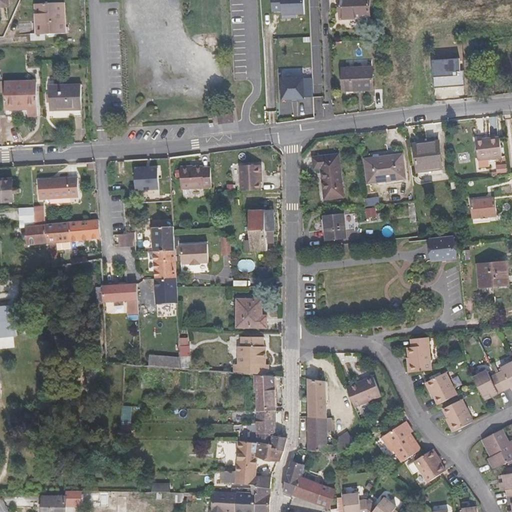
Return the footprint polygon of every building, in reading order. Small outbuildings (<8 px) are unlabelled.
[(301,14),(300,0),(267,0),(268,11),(278,11),(278,18),(286,17),(286,14),(292,14),(301,14)] [(369,0),(340,0),(341,19),(361,18),(361,21),(370,20),(369,0)] [(36,4),(36,16),(40,16),(41,35),(66,33),(65,3),(36,4)] [(460,49),(460,39),(444,40),(445,50),(439,50),(440,74),(461,73),(460,49)] [(473,52),(472,55),(472,56),(472,57),(474,59),(475,60),(477,61),(479,60),(482,59),(483,57),(483,55),(483,52),(481,51),(480,50),(477,49),(475,50),(473,52)] [(374,90),(373,67),(343,68),(343,91),(374,90)] [(315,97),(314,78),(305,79),(305,77),(282,78),(283,100),(292,99),(299,99),(306,99),(306,97),(315,97)] [(5,82),(6,110),(30,109),(31,117),(38,117),(38,109),(37,81),(5,82)] [(50,111),(82,110),(82,85),(50,86),(50,111)] [(503,157),(500,137),(476,140),(479,160),(480,167),(490,166),(489,159),(503,157)] [(440,143),(415,146),(418,171),(443,168),(440,143)] [(327,178),(323,178),(325,199),(344,197),(339,155),(313,158),(315,169),(321,168),(326,167),(327,178)] [(406,179),(403,155),(366,159),(369,183),(406,179)] [(262,177),(261,165),(240,166),(241,191),(261,190),(261,182),(260,177),(262,177)] [(159,168),(135,169),(136,191),(160,189),(159,168)] [(204,169),(204,168),(181,169),(182,190),(212,188),(211,168),(204,169)] [(80,197),(78,177),(39,180),(40,200),(80,197)] [(0,202),(14,202),(14,194),(18,194),(21,193),(21,189),(18,188),(14,188),(13,179),(0,179),(0,202)] [(365,200),(365,207),(380,205),(378,192),(366,193),(367,199),(365,200)] [(472,200),(474,219),(497,216),(495,197),(472,200)] [(20,227),(26,227),(36,226),(34,207),(19,208),(20,227)] [(274,231),(275,231),(274,210),(250,211),(251,240),(245,241),(245,252),(268,251),(268,244),(274,243),(274,231)] [(44,211),(35,212),(36,226),(45,225),(44,211)] [(327,240),(347,238),(346,227),(345,215),(324,217),(327,240)] [(50,243),(56,242),(101,238),(99,220),(46,225),(48,243),(50,243)] [(27,245),(48,243),(46,225),(45,225),(36,226),(26,227),(27,245)] [(127,247),(126,226),(125,226),(118,227),(119,247),(127,247)] [(134,226),(126,226),(127,247),(135,246),(134,226)] [(153,228),(154,252),(176,251),(175,234),(174,227),(159,228),(153,228)] [(347,238),(348,244),(355,243),(353,227),(346,227),(347,238)] [(447,238),(446,233),(431,235),(434,261),(457,258),(454,237),(447,238)] [(231,240),(222,236),(223,255),(232,255),(231,240)] [(53,267),(59,266),(56,242),(50,243),(53,267)] [(179,247),(180,265),(189,264),(189,266),(198,265),(198,264),(209,263),(208,245),(179,247)] [(157,304),(178,303),(177,287),(176,251),(154,252),(157,304)] [(478,265),(480,288),(509,285),(507,262),(478,265)] [(103,286),(104,301),(124,300),(124,309),(139,308),(139,299),(138,284),(103,286)] [(237,327),(267,327),(267,316),(262,316),(262,300),(238,300),(237,327)] [(0,390),(0,391),(0,390),(0,389),(0,340),(14,339),(11,310),(0,310),(0,390)] [(255,374),(269,375),(269,365),(266,365),(266,351),(262,351),(262,347),(262,337),(239,337),(239,347),(239,355),(235,355),(235,365),(231,365),(231,372),(253,374),(255,374)] [(411,373),(432,371),(429,338),(412,340),(413,347),(409,348),(411,373)] [(188,347),(181,347),(181,356),(189,355),(189,346),(188,347)] [(149,366),(182,368),(181,357),(150,355),(149,366)] [(189,355),(181,356),(181,357),(182,368),(192,367),(192,355),(189,355)] [(499,373),(497,374),(505,390),(511,387),(511,386),(511,363),(502,368),(503,371),(500,372),(499,373)] [(473,378),(483,397),(490,394),(491,397),(505,390),(497,374),(491,377),(488,371),(473,378)] [(439,404),(457,395),(446,373),(427,382),(439,404)] [(274,382),(274,375),(269,375),(255,374),(256,391),(275,390),(274,382)] [(347,388),(355,407),(382,396),(373,376),(347,388)] [(308,379),(309,417),(328,418),(326,382),(308,379)] [(275,411),(275,392),(257,393),(257,412),(275,411)] [(455,432),(474,422),(462,400),(444,409),(455,432)] [(132,409),(123,408),(122,422),(131,422),(132,409)] [(288,438),(283,437),(276,436),(275,411),(257,412),(257,424),(258,435),(258,442),(272,443),(271,448),(284,451),(288,438)] [(328,418),(309,417),(309,423),(310,450),(312,451),(337,452),(337,445),(327,445),(327,431),(335,431),(333,418),(328,418)] [(409,431),(412,429),(407,421),(382,438),(392,453),(395,451),(402,463),(422,450),(411,434),(409,431)] [(131,422),(122,422),(121,439),(131,439),(131,422)] [(509,442),(503,429),(482,440),(491,457),(493,460),(490,461),(494,470),(511,460),(511,440),(509,442)] [(337,445),(337,452),(338,455),(356,443),(349,432),(336,440),(337,445)] [(281,460),(284,451),(271,448),(272,443),(258,442),(247,441),(239,441),(237,472),(236,484),(250,486),(256,485),(256,476),(258,454),(281,460)] [(432,450),(415,462),(429,483),(446,471),(432,450)] [(304,466),(291,463),(288,475),(284,491),(285,492),(293,495),(294,494),(300,477),(302,471),(304,466)] [(511,496),(511,495),(511,473),(504,475),(505,482),(501,483),(502,491),(506,490),(507,497),(511,496)] [(259,486),(272,489),(272,477),(256,476),(256,485),(257,486),(259,486)] [(322,486),(302,478),(300,477),(294,494),(316,502),(330,507),(336,490),(322,486)] [(158,492),(157,499),(185,501),(185,493),(171,492),(171,483),(153,483),(153,491),(158,492)] [(269,511),(272,489),(259,486),(259,494),(256,494),(254,511),(269,511)] [(213,511),(214,511),(235,511),(236,494),(232,494),(214,493),(213,511)] [(368,511),(367,500),(360,501),(359,493),(343,495),(345,509),(345,511),(368,511)] [(235,511),(254,511),(256,494),(252,494),(236,494),(235,511)] [(66,511),(67,497),(43,496),(43,511),(66,511)] [(377,508),(367,500),(368,511),(399,511),(396,509),(398,507),(386,497),(377,508)]
